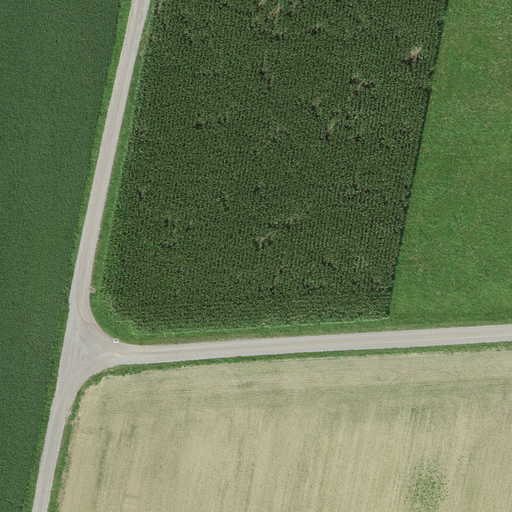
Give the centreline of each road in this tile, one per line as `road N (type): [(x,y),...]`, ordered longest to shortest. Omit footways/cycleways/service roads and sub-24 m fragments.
road 1 (track): [(144,0),(79,303),(45,511)]
road 2 (track): [(75,356),(511,337)]
